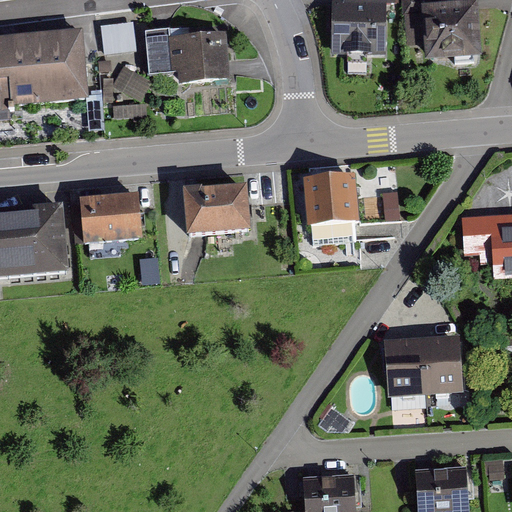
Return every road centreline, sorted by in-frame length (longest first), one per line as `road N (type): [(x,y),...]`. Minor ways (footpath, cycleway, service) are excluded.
road 1 (residential): [(487,132),(408,265),(269,457)]
road 2 (residential): [(308,145),(0,172)]
road 3 (residential): [(511,442),(269,457)]
road 4 (residential): [(487,132),(308,145)]
road 5 (residential): [(278,0),(301,65),(308,145)]
